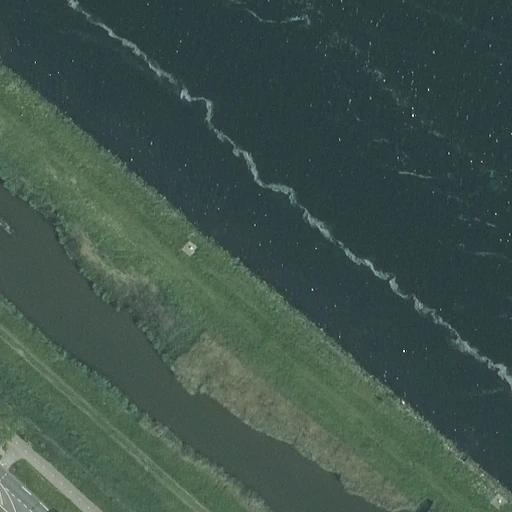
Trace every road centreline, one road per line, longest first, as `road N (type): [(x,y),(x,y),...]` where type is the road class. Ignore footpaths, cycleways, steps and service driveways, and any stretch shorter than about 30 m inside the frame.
road 1 (track): [(0,120),(113,223),(224,288),(483,511)]
road 2 (track): [(203,511),(0,328)]
